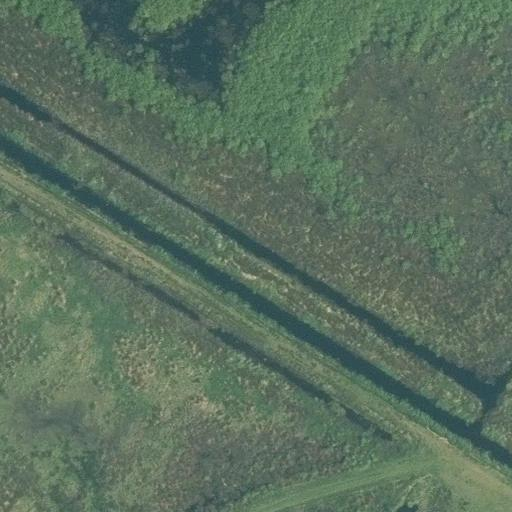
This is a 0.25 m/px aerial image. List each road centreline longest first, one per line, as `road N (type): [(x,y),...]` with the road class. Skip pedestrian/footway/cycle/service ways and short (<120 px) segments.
road 1 (track): [(450,456),(0,174)]
road 2 (track): [(264,511),(450,456)]
